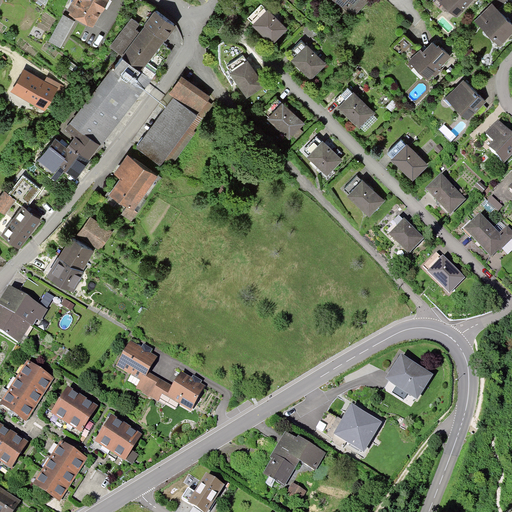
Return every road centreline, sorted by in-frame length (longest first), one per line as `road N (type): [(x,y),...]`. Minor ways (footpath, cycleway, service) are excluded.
road 1 (residential): [(243,43),(511,303)]
road 2 (secondary): [(448,338),(425,328),(380,337),(133,488)]
road 3 (residential): [(186,28),(191,48),(132,129),(0,280)]
road 4 (secondary): [(428,511),(469,384),(448,338)]
road 5 (track): [(374,511),(467,399)]
